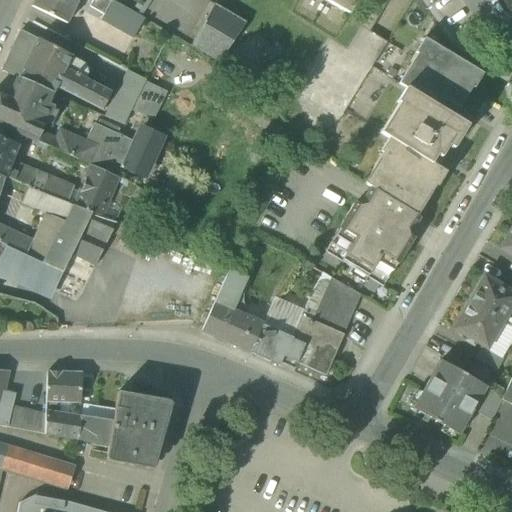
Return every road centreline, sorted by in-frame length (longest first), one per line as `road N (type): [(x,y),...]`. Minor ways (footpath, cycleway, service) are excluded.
road 1 (residential): [(357,426),(511,157)]
road 2 (residential): [(206,364),(148,354),(0,355)]
road 3 (residential): [(511,497),(357,426)]
road 4 (residential): [(357,426),(206,364)]
road 5 (residential): [(162,511),(206,364)]
